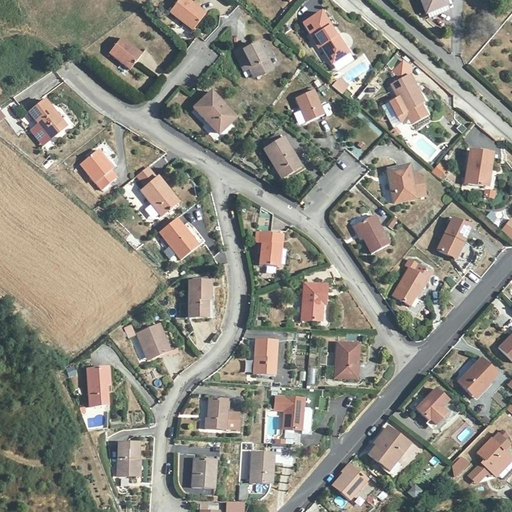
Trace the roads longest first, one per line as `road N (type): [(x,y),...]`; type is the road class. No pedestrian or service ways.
road 1 (residential): [(169,511),(168,412),(226,346),(240,311),(221,196),(225,171)]
road 2 (residential): [(356,0),(511,134)]
road 3 (residential): [(418,369),(287,511)]
road 4 (residential): [(308,221),(418,369)]
road 5 (residential): [(511,262),(418,369)]
